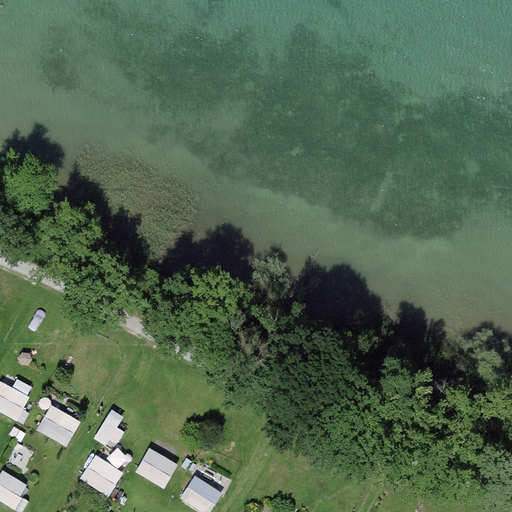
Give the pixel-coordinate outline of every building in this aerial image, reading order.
[(0,380),(0,379),(0,409),(24,418),(34,391),(0,380)] [(39,429),(70,444),(84,417),(52,402),(39,429)] [(97,434),(113,444),(131,417),(115,407),(97,434)] [(138,469),(167,486),(181,461),(152,445),(138,469)] [(99,451),(82,475),(110,494),(127,470),(99,451)] [(5,467),(0,476),(0,498),(20,508),(34,482),(5,467)] [(188,498),(213,511),(218,511),(231,489),(201,474),(188,498)]
